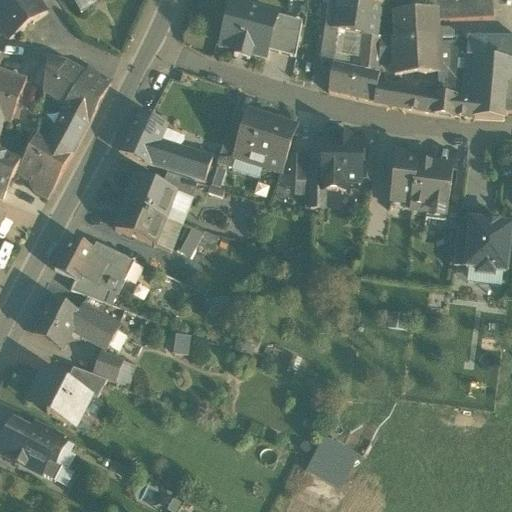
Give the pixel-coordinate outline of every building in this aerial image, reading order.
[(0,0),(0,28),(8,40),(45,13),(35,0),(0,0)] [(70,0),(80,14),(99,0),(70,0)] [(376,40),(380,6),(336,0),(332,29),(331,31),(341,33),(360,37),(376,40)] [(459,17),(459,20),(494,19),(493,0),(459,2),(459,11),(459,17)] [(459,11),(459,2),(436,3),(437,12),(437,20),(459,20),(459,17),(459,11)] [(250,55),(265,59),(267,52),(276,17),(231,5),(220,47),(235,51),(233,56),(249,61),(250,55)] [(391,16),(393,41),(393,42),(438,39),(438,31),(437,20),(437,12),(391,16)] [(301,23),(276,17),(267,52),(294,59),(301,23)] [(332,69),(336,69),(341,33),(331,31),(332,29),(325,29),(320,64),(332,66),(332,69)] [(336,69),(357,73),(360,37),(341,33),(336,69)] [(357,73),(377,77),(378,62),(379,56),(380,41),(376,40),(360,37),(357,73)] [(394,77),(437,75),(441,74),(439,44),(439,39),(438,39),(393,42),(393,41),(381,41),(379,56),(379,62),(393,62),(394,77)] [(456,44),(439,44),(441,74),(437,75),(438,92),(459,91),(458,62),(465,62),(467,39),(455,39),(456,44)] [(511,39),(468,39),(466,58),(508,63),(511,62),(511,39)] [(504,123),(504,117),(508,63),(466,58),(466,62),(465,62),(464,80),(476,81),(474,103),(473,120),(504,123)] [(43,92),(63,106),(84,75),(65,64),(47,60),(43,92)] [(328,95),(373,105),(376,89),(377,77),(357,73),(336,69),(332,69),(328,95)] [(25,81),(0,72),(0,122),(0,123),(9,126),(25,81)] [(87,72),(84,75),(63,106),(60,111),(64,114),(85,129),(109,84),(87,72)] [(374,105),(390,108),(394,93),(376,90),(374,105)] [(390,108),(402,111),(405,98),(407,96),(394,93),(390,108)] [(474,103),(407,96),(405,98),(402,111),(423,115),(473,120),(474,103)] [(58,150),(70,157),(85,129),(64,114),(53,131),(38,123),(35,137),(58,150)] [(261,171),(279,176),(294,129),(247,114),(239,142),(235,154),(237,154),(264,163),(261,171)] [(119,152),(150,166),(158,148),(163,137),(166,129),(135,115),(119,152)] [(35,137),(24,161),(19,170),(32,178),(53,190),(70,157),(58,150),(35,137)] [(163,137),(158,148),(177,155),(179,150),(181,143),(163,137)] [(229,171),(232,172),(235,162),(237,154),(235,154),(239,142),(226,137),(216,167),(229,171)] [(323,192),(343,193),(344,185),(359,185),(359,181),(360,164),(362,164),(362,145),(362,144),(349,144),(349,140),(336,139),(336,143),(324,143),(323,175),(322,192),(323,192)] [(359,181),(372,183),(376,147),(362,145),(362,164),(360,164),(359,181)] [(171,174),(177,155),(158,148),(150,166),(171,174)] [(171,174),(203,184),(211,160),(201,156),(202,152),(197,151),(196,155),(179,150),(177,155),(171,174)] [(295,184),(311,184),(311,175),(311,152),(296,152),(295,184)] [(237,154),(235,162),(261,171),(264,163),(237,154)] [(19,164),(0,156),(0,189),(6,192),(15,173),(17,168),(19,164)] [(409,213),(446,218),(452,170),(417,166),(418,160),(395,157),(389,205),(410,208),(409,213)] [(258,181),(261,171),(235,162),(232,172),(258,181)] [(15,173),(29,184),(32,178),(19,170),(17,168),(15,173)] [(310,211),(323,211),(323,192),(322,192),(323,175),(311,175),(311,184),(310,199),(310,211)] [(28,186),(47,201),(53,190),(32,178),(29,184),(28,186)] [(136,178),(125,205),(164,221),(175,194),(170,192),(136,178)] [(170,192),(175,194),(164,221),(181,227),(192,201),(198,185),(176,178),(170,192)] [(311,184),(295,184),(294,198),(310,199),(311,184)] [(115,230),(154,246),(164,221),(125,205),(115,230)] [(181,227),(164,221),(154,246),(170,253),(181,227)] [(510,229),(470,224),(469,232),(465,268),(465,270),(505,275),(510,229)] [(469,232),(457,231),(452,266),(465,268),(469,232)] [(180,255),(191,260),(203,237),(191,232),(180,255)] [(76,284),(80,278),(94,252),(92,251),(71,240),(54,272),(74,283),(76,284)] [(96,245),(92,251),(94,252),(80,278),(117,297),(134,263),(96,245)] [(100,304),(111,308),(117,297),(80,278),(76,284),(74,283),(70,293),(100,304)] [(228,300),(208,301),(208,314),(229,313),(228,300)] [(63,346),(70,334),(78,319),(76,317),(48,302),(30,336),(60,352),(63,346)] [(100,304),(92,318),(116,331),(126,314),(111,308),(100,304)] [(79,311),(76,317),(78,319),(70,334),(78,338),(104,353),(107,348),(115,333),(116,331),(92,318),(79,311)] [(408,318),(388,315),(386,330),(406,333),(408,318)] [(127,340),(115,333),(107,348),(118,355),(127,340)] [(70,334),(63,346),(71,351),(78,338),(70,334)] [(255,345),(236,340),(233,353),(251,359),(255,345)] [(93,377),(115,386),(123,364),(124,363),(101,355),(93,377)] [(137,369),(123,364),(115,386),(129,391),(137,369)] [(92,398),(97,401),(106,383),(73,370),(66,383),(92,397),(92,398)] [(46,416),(70,428),(78,412),(83,414),(92,398),(92,397),(66,383),(46,373),(42,379),(38,377),(27,398),(49,410),(46,416)] [(24,404),(46,416),(49,410),(27,398),(24,404)] [(83,414),(75,430),(86,436),(103,404),(97,401),(92,398),(83,414)] [(78,412),(70,428),(75,430),(83,414),(78,412)] [(31,435),(63,452),(67,444),(69,441),(37,424),(31,435)] [(41,477),(55,484),(62,470),(55,466),(63,452),(31,435),(13,426),(0,451),(0,456),(40,477),(41,477)] [(360,458),(324,438),(304,473),(341,493),(360,458)] [(73,449),(67,444),(63,452),(55,466),(62,470),(67,473),(75,458),(70,455),(73,449)] [(131,473),(113,464),(108,474),(126,483),(131,473)]
